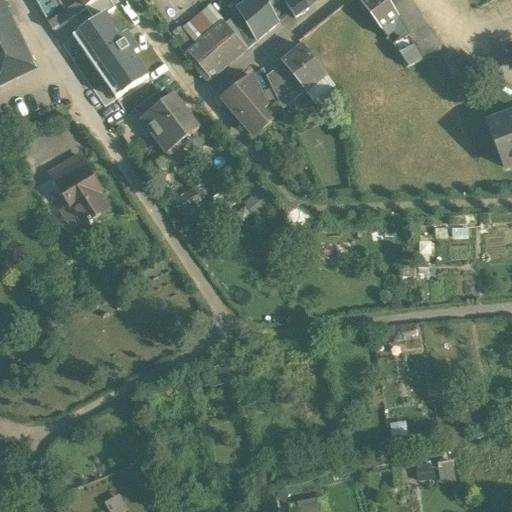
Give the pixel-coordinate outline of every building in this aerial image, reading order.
[(0,0),(0,87),(35,70),(0,0)] [(63,16),(53,0),(41,0),(36,3),(50,28),(63,18),(63,16)] [(79,0),(82,3),(87,10),(100,0),(79,0)] [(100,0),(87,10),(96,24),(106,17),(116,10),(108,0),(100,0)] [(254,0),(236,11),(256,45),(279,25),(264,0),(254,0)] [(308,10),(301,0),(280,0),(290,13),(294,19),(308,10)] [(407,39),(384,0),(366,0),(361,4),(382,32),(392,24),(393,34),(394,36),(399,44),(407,39)] [(408,0),(384,0),(407,39),(420,62),(441,51),(408,0)] [(53,33),(87,10),(82,3),(63,16),(63,18),(50,28),(53,33)] [(248,52),(256,45),(236,11),(235,9),(225,14),(228,19),(248,52)] [(74,39),(117,102),(149,80),(133,58),(139,54),(126,36),(122,39),(106,17),(96,24),(74,39)] [(248,52),(228,19),(186,54),(210,82),(248,52)] [(392,24),(382,32),(387,40),(394,36),(393,34),(392,24)] [(420,62),(407,39),(399,44),(392,47),(408,68),(420,62)] [(304,49),(283,67),(299,88),(305,95),(306,95),(326,78),(304,49)] [(283,67),(267,79),(266,79),(278,104),(299,88),(283,67)] [(336,91),(326,78),(306,95),(315,107),(336,91)] [(253,80),(223,103),(254,140),(272,126),(262,114),(268,110),(253,80)] [(142,123),(167,103),(160,94),(135,113),(142,123)] [(167,103),(142,123),(152,136),(157,133),(172,153),(199,132),(198,131),(197,132),(174,100),(173,98),(167,103)] [(511,116),(489,126),(506,171),(511,168),(511,116)] [(12,148),(0,155),(0,171),(19,160),(12,148)] [(81,162),(52,180),(83,230),(112,212),(81,162)] [(193,193),(174,207),(181,218),(201,204),(193,193)] [(292,506),(293,511),(318,511),(316,500),(292,506)]
